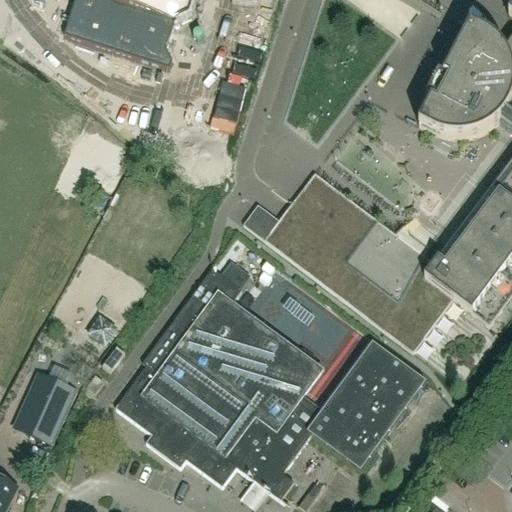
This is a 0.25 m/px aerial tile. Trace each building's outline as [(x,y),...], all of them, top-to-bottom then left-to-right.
[(168,74),(171,65),(165,54),(173,26),(174,26),(176,25),(175,25),(183,21),(183,22),(185,21),(191,0),(68,0),(74,2),(62,40),(127,61),(168,74)] [(201,17),(237,37),(243,27),(207,7),(201,17)] [(241,228),(411,357),(451,304),(487,331),(511,298),(511,12),(507,20),(511,24),(511,41),(502,54),(483,37),(468,29),(437,91),(417,130),(430,136),(455,139),(480,137),(497,126),(511,137),(511,163),(433,268),(423,261),(435,239),(411,221),(393,238),(313,177),(277,225),(256,209),(241,228)] [(127,154),(88,131),(75,152),(114,175),(127,154)] [(219,279),(239,294),(249,280),(229,266),(219,279)] [(144,370),(115,410),(113,413),(149,439),(144,447),(178,472),(184,464),(220,491),(234,472),(278,504),(292,486),(283,479),(282,476),(309,439),(312,434),(311,433),(323,417),(320,415),(321,414),(300,399),(318,374),(229,309),(239,294),(210,272),(140,367),(144,370)] [(370,347),(321,414),(320,415),(323,417),(311,433),(312,434),(309,439),(358,475),(424,386),(370,347)] [(108,376),(123,357),(115,351),(100,370),(108,376)] [(74,393),(38,377),(12,433),(48,449),(74,393)] [(93,397),(95,395),(101,386),(93,379),(85,391),(93,397)] [(0,483),(0,511),(2,511),(14,490),(0,483)]
